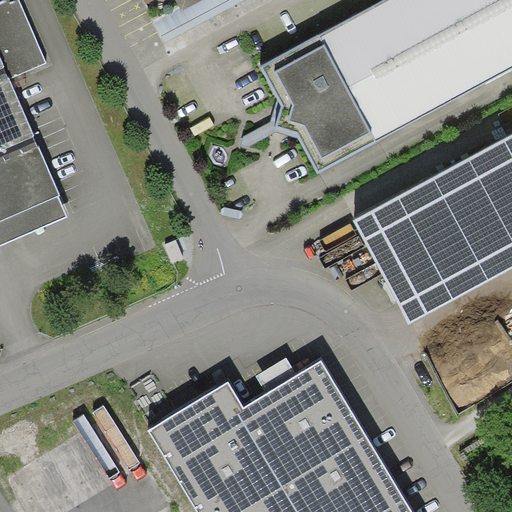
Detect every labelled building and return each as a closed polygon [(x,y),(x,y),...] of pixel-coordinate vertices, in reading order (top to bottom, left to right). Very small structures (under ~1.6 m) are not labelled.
[(0,0),(0,244),(63,218),(3,79),(45,61),(19,0),(0,0)] [(145,0),(163,34),(228,0),(145,0)] [(511,67),(511,0),(392,0),(262,71),(278,100),(271,121),(244,136),(241,144),(249,147),(276,131),(297,138),(318,175),(511,67)] [(511,267),(511,130),(352,216),(410,322),(511,267)] [(226,379),(147,427),(198,511),(417,511),(324,359),(244,408),(226,379)]
